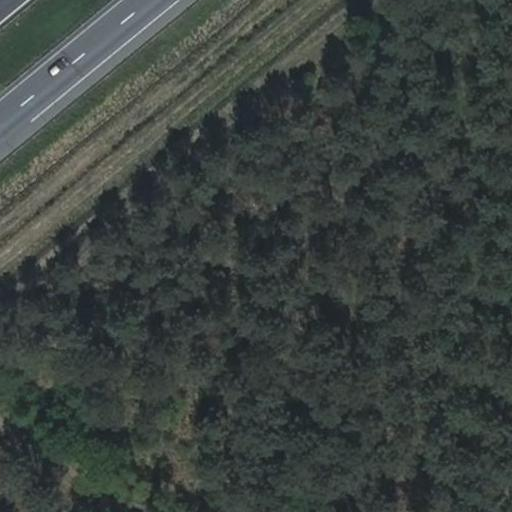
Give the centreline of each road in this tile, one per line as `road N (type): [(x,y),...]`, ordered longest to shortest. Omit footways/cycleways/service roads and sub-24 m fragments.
road 1 (track): [(374,0),(0,315)]
road 2 (motorway): [(0,129),(156,0)]
road 3 (track): [(0,412),(143,511)]
